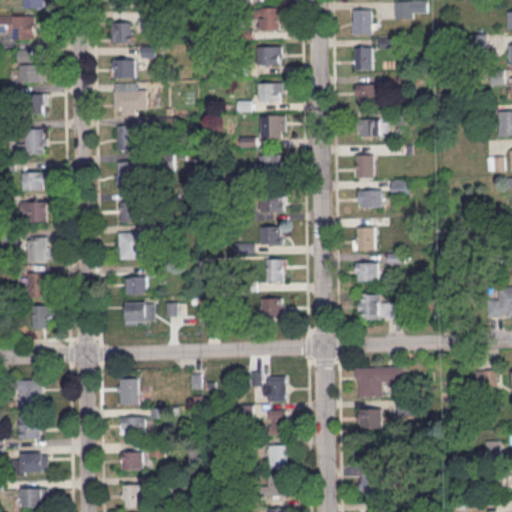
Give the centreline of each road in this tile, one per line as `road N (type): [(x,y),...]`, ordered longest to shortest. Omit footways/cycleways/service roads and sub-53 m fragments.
road 1 (residential): [(0,352),(511,337)]
road 2 (residential): [(93,511),(81,0)]
road 3 (residential): [(333,511),(322,0)]
